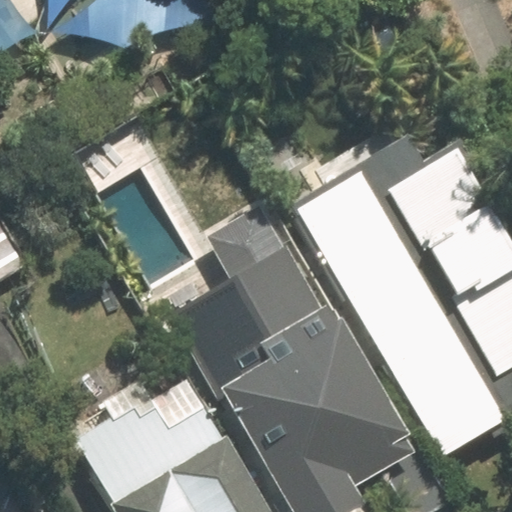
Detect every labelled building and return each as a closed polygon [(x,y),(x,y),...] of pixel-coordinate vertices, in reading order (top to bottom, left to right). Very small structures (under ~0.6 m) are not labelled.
[(68,40),(167,61),(211,20),(193,0),(88,0),(57,28),(68,40)] [(395,134),(281,202),(436,458),(493,424),(498,432),(511,424),(511,260),(441,143),(411,160),(395,134)] [(0,281),(28,264),(0,217),(0,281)] [(355,498),(410,465),(320,316),(257,354),(266,369),(220,397),(289,511),(357,511),(362,509),(355,498)] [(117,511),(261,511),(194,400),(164,419),(151,397),(75,442),(117,511)]
